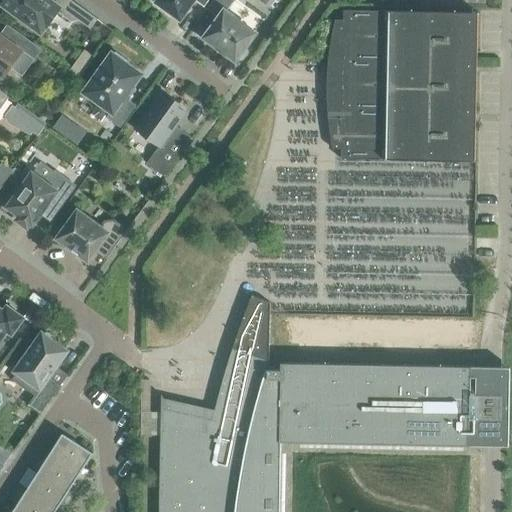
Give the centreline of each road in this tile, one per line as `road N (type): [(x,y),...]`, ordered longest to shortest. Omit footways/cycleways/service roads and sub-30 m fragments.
road 1 (residential): [(227,91),(103,0)]
road 2 (residential): [(112,339),(0,258)]
road 3 (residential): [(67,401),(106,431),(111,511)]
